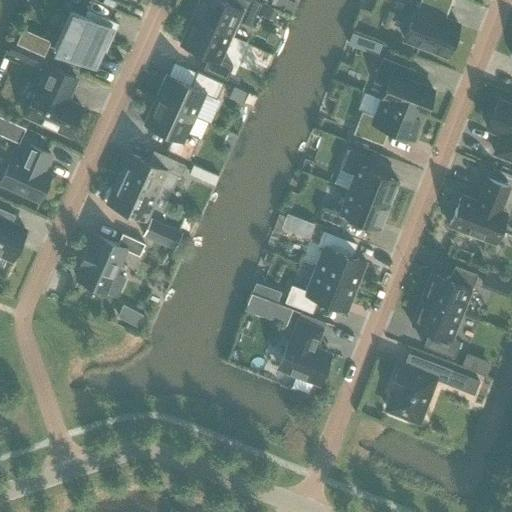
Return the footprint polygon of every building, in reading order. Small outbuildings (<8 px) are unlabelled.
[(219,0),(198,0),(191,18),(231,36),(238,21),(250,27),(261,3),(253,0),(234,0),(232,5),(219,0)] [(450,0),(420,0),(417,9),(416,8),(404,39),(447,55),(458,25),(443,19),(450,0)] [(84,16),(70,10),(70,12),(74,14),(59,48),(54,46),(54,48),(94,66),(102,49),(106,50),(118,23),(87,10),(84,16)] [(233,66),(220,60),(231,36),(191,18),(179,43),(209,57),(203,69),(226,80),(233,66)] [(30,49),(43,55),(49,42),(35,36),(30,49)] [(410,68),(382,57),(373,79),(387,85),(381,99),(423,115),(433,90),(406,79),(410,68)] [(66,100),(76,78),(49,66),(39,88),(37,87),(25,114),(68,134),(81,107),(66,100)] [(165,74),(154,99),(194,117),(205,93),(216,98),(223,83),(196,71),(190,85),(165,74)] [(238,101),(242,91),(230,86),(226,95),(238,101)] [(511,102),(499,98),(487,128),(502,134),(495,153),(511,159),(511,102)] [(194,117),(154,99),(143,124),(172,137),(167,150),(188,159),(198,137),(187,133),(194,117)] [(423,115),(381,99),(375,116),(361,111),(353,133),(382,145),(388,130),(414,140),(423,115)] [(24,127),(0,116),(0,132),(18,140),(24,127)] [(50,154),(28,144),(20,161),(11,157),(0,181),(0,183),(38,200),(50,175),(39,170),(41,165),(45,166),(50,154)] [(371,158),(346,149),(342,161),(357,167),(348,189),(388,204),(398,181),(366,170),(371,158)] [(120,174),(118,178),(156,195),(167,200),(178,176),(180,177),(185,164),(164,155),(159,166),(130,153),(121,172),(119,172),(118,173),(120,174)] [(156,195),(118,178),(116,182),(115,182),(114,183),(116,184),(107,203),(144,220),(156,195)] [(477,201),(461,195),(449,226),(495,244),(507,213),(501,210),(509,187),(486,178),(477,201)] [(388,204),(348,189),(339,212),(324,206),(319,218),(344,227),(349,216),(379,228),(388,204)] [(15,214),(0,207),(0,253),(12,259),(25,230),(11,223),(15,214)] [(182,232),(151,217),(142,235),(174,250),(182,232)] [(351,241),(323,230),(317,245),(322,247),(313,270),(356,287),(366,262),(351,256),(352,254),(347,251),(351,241)] [(81,267),(76,278),(107,292),(117,296),(126,277),(115,273),(126,249),(139,255),(144,243),(122,233),(117,244),(96,235),(91,245),(89,244),(79,266),(81,267)] [(477,273),(455,264),(451,275),(445,278),(431,272),(421,298),(461,314),(477,273)] [(356,287),(313,270),(305,290),(291,284),(284,302),(311,312),(316,299),(346,311),(356,287)] [(497,276),(486,272),(480,287),(490,291),(497,276)] [(461,314),(421,298),(410,324),(425,329),(427,335),(423,346),(453,358),(460,342),(452,339),(461,314)] [(140,329),(145,317),(125,309),(120,321),(140,329)] [(289,339),(278,366),(319,383),(330,355),(315,349),(323,328),(297,318),(289,339)] [(462,365),(471,368),(476,356),(467,353),(462,365)] [(422,373),(399,364),(392,381),(396,383),(386,408),(402,415),(402,417),(419,423),(426,406),(424,405),(434,379),(447,384),(450,377),(453,370),(427,360),(422,373)] [(450,377),(447,384),(459,389),(464,374),(453,370),(450,377)]
